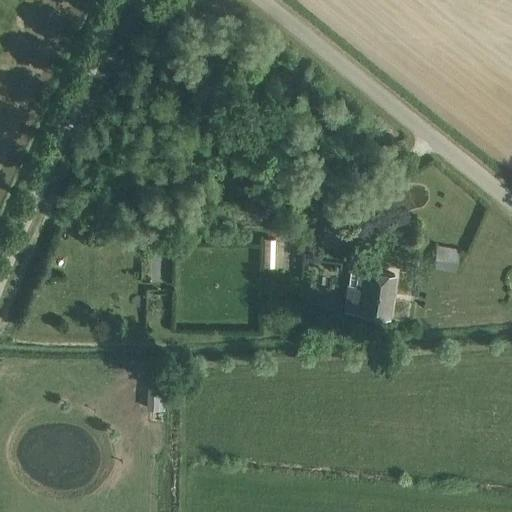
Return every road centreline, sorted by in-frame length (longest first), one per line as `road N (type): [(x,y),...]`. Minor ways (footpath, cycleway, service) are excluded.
road 1 (unclassified): [(511,205),(259,0)]
road 2 (unclassified): [(0,301),(118,0)]
